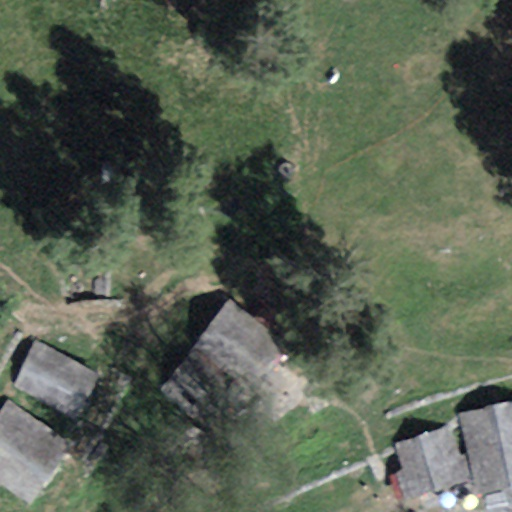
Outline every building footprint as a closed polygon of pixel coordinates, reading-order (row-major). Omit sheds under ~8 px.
[(285,340),(226,298),(192,346),(251,388),(285,340)] [(70,423),(96,375),(35,341),(8,388),(70,423)] [(219,432),(251,388),(192,346),(160,391),(219,432)] [(71,444),(6,400),(0,408),(0,487),(29,507),(71,444)] [(511,400),(457,412),(472,493),(482,492),(511,485),(511,400)] [(465,481),(448,427),(393,445),(401,470),(394,472),(403,501),(465,481)] [(511,511),(511,485),(482,492),(486,511),(511,511)]
